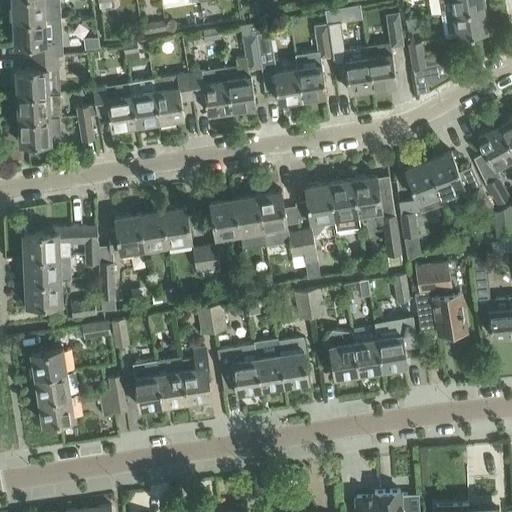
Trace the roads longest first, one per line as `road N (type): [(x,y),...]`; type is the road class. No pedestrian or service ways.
road 1 (residential): [(0,198),(400,133),(511,82)]
road 2 (residential): [(511,408),(0,482)]
